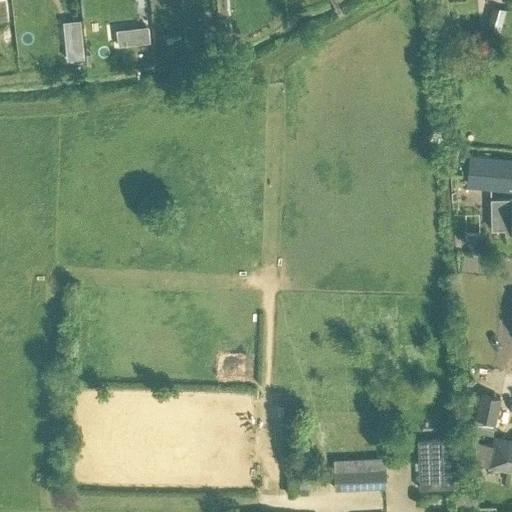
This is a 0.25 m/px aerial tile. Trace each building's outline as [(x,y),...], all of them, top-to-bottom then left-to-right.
[(140,24),(142,40),(150,39),(148,28),(148,23),(140,24)] [(81,35),(65,37),(67,57),(83,54),(81,35)] [(511,196),(492,197),(492,227),(506,226),(506,230),(511,230),(511,196)] [(463,232),(479,231),(479,211),(463,211),(463,232)] [(511,467),(511,437),(492,433),(500,397),(481,393),(473,428),(475,466),(499,471),(500,465),(511,467)] [(455,485),(453,436),(418,437),(419,487),(455,485)] [(335,488),(386,485),(385,466),(334,469),(335,488)] [(306,477),(297,477),(298,493),(307,492),(306,477)]
